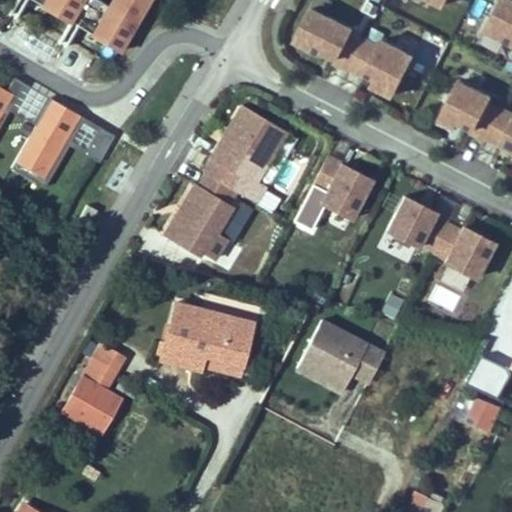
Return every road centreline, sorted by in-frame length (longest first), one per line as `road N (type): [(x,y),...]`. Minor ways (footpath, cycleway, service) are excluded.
road 1 (residential): [(227,65),(130,219),(0,454)]
road 2 (residential): [(227,65),(511,214)]
road 3 (residential): [(227,65),(205,41),(176,35),(106,97),(81,97),(0,50)]
